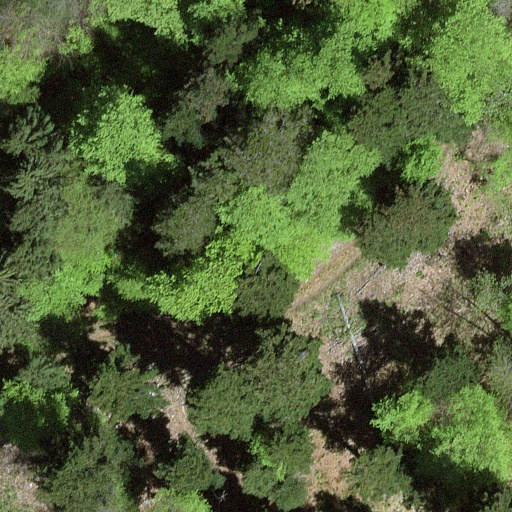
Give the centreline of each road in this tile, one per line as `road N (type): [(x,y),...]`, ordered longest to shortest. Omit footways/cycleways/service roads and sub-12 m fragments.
road 1 (track): [(0,361),(231,330),(300,300),(356,262),(444,151),(511,35)]
road 2 (track): [(357,511),(511,475)]
